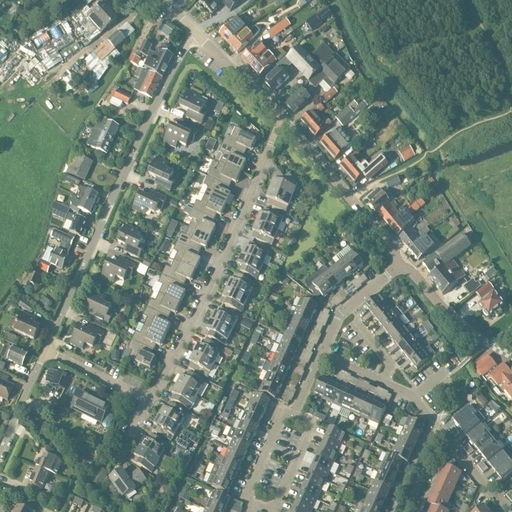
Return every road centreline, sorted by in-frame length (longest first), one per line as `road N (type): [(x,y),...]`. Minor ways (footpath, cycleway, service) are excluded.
road 1 (unclassified): [(45,350),(191,30)]
road 2 (residential): [(147,398),(233,236),(279,118)]
road 3 (tertiary): [(397,265),(279,118)]
road 4 (tertiary): [(511,357),(468,333),(397,265)]
road 5 (tertiary): [(279,118),(191,30)]
road 6 (residential): [(319,354),(337,315),(397,265)]
road 7 (residential): [(510,511),(432,421)]
